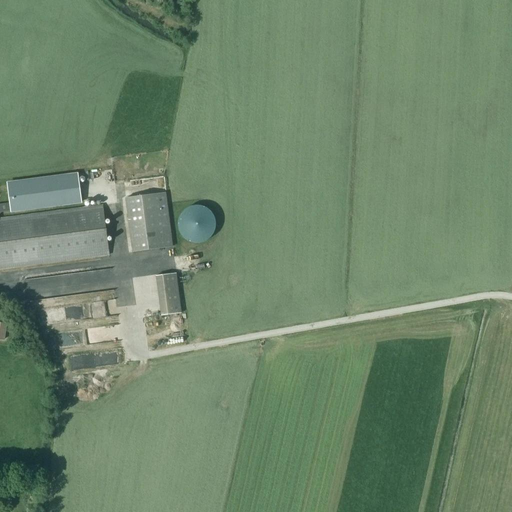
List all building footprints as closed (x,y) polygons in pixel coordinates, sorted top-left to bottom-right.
[(77,174),(8,183),(10,203),(0,204),(0,269),(109,255),(102,205),(0,218),(0,212),(11,211),(81,202),(77,174)] [(172,247),(165,193),(126,199),(133,252),(172,247)] [(178,223),(178,224),(178,226),(178,228),(179,230),(179,231),(180,233),(181,235),(182,236),(183,237),(184,239),(186,240),(187,241),(189,241),(190,242),(192,243),(194,243),(195,243),(197,243),(199,243),(201,243),(202,242),(204,242),(206,241),(207,240),(209,239),(210,238),(211,237),(212,236),(213,234),(214,233),(215,231),(215,229),(216,228),(216,226),(216,224),(216,222),(216,220),(215,219),(215,217),(214,215),(213,214),(212,213),(211,211),(210,210),(208,209),(207,208),(205,207),(204,206),(202,206),(200,206),(198,205),(197,205),(195,205),(193,206),(192,206),(190,207),(188,207),(187,208),(185,209),(184,210),(183,212),(182,213),(181,214),(180,216),(179,217),(179,219),(178,221),(178,223)] [(158,279),(162,319),(183,317),(179,277),(158,279)] [(44,279),(29,282),(32,302),(48,300),(44,279)] [(77,369),(114,365),(112,352),(76,356),(77,369)]
